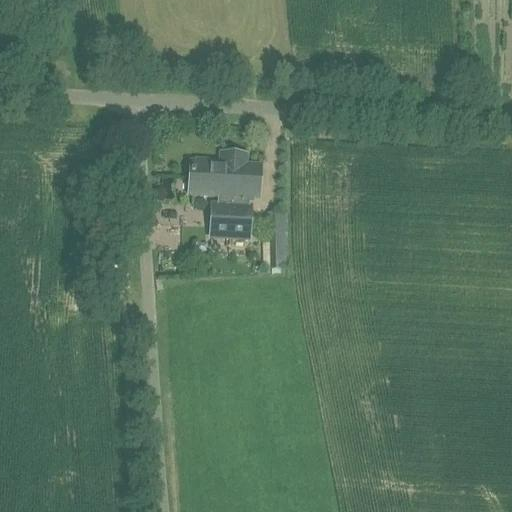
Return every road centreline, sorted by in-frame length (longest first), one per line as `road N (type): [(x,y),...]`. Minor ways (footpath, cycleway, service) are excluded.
road 1 (unclassified): [(163,511),(135,101)]
road 2 (unclassified): [(511,125),(135,101)]
road 3 (unclassified): [(135,101),(0,94)]
